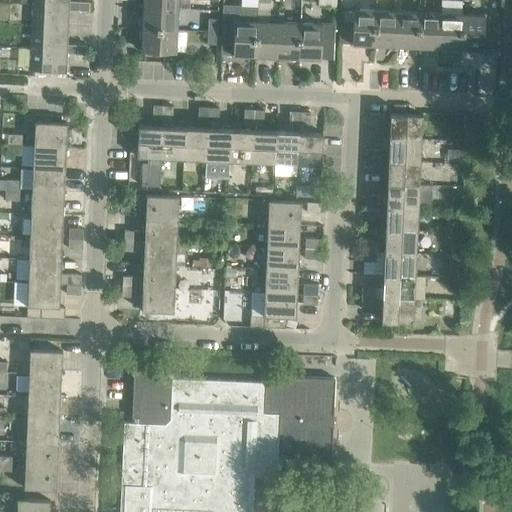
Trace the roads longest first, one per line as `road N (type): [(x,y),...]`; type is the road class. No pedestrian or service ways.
road 1 (residential): [(352,100),(102,95)]
road 2 (residential): [(334,346),(352,100)]
road 3 (residential): [(102,95),(90,340)]
road 4 (residential): [(334,346),(90,340)]
road 5 (residential): [(90,340),(82,511)]
road 6 (residential): [(501,105),(352,100)]
road 7 (residential): [(482,348),(334,346)]
